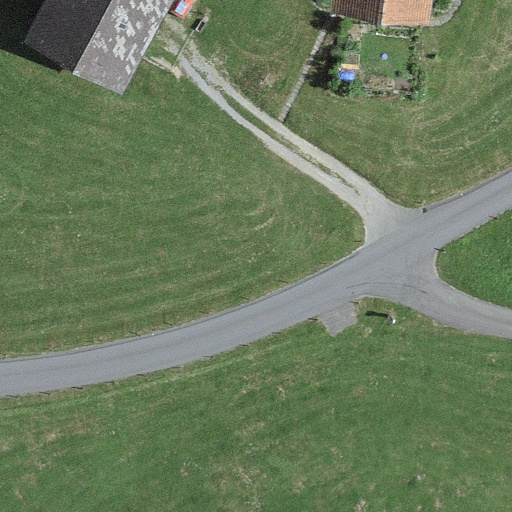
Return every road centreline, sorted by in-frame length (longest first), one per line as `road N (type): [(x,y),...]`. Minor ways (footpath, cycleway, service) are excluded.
road 1 (unclassified): [(0,379),(115,366),(222,340),(331,297),(511,192)]
road 2 (track): [(193,52),(236,98),(310,148),(375,209),(397,257)]
